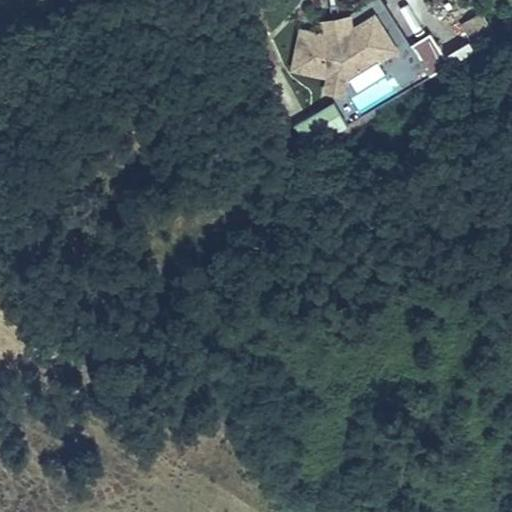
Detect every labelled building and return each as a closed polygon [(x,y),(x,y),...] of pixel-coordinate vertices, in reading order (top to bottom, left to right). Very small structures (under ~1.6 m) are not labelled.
[(331,66),(328,82),(343,85),(346,70),(392,40),(371,7),(339,27),(299,19),(290,58),(331,66)] [(428,72),(496,39),(482,10),(458,21),(469,43),(442,55),(432,35),(414,43),(428,72)] [(251,33),(265,59),(278,52),(264,25),(251,33)] [(359,112),(429,79),(420,60),(350,93),(359,112)] [(324,101),(337,125),(351,117),(338,94),(324,101)]
